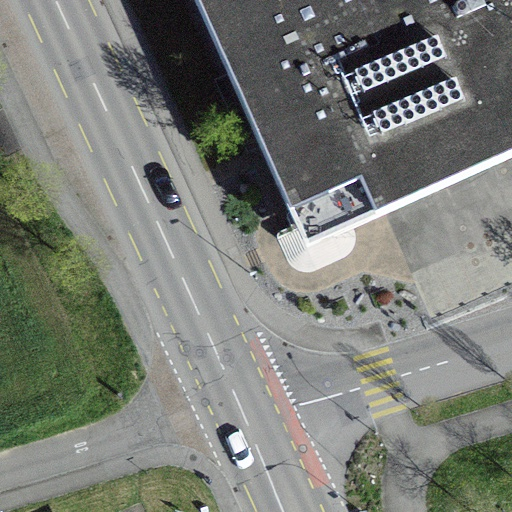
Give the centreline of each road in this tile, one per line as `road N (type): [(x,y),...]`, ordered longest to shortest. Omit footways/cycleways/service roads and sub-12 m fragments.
road 1 (primary): [(237,395),(55,0)]
road 2 (residential): [(251,427),(511,346)]
road 3 (residential): [(237,395),(0,470)]
